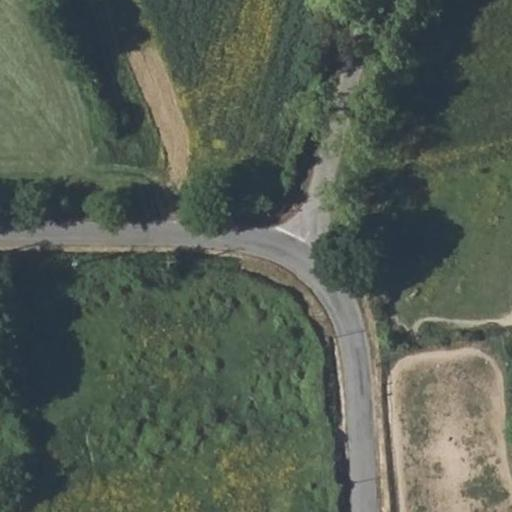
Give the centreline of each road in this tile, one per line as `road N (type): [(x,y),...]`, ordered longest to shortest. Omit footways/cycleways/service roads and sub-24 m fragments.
road 1 (unclassified): [(0,233),(177,233),(293,254)]
road 2 (unclassified): [(293,254),(335,291),(353,330),(364,511)]
road 3 (unclassified): [(293,254),(374,0)]
